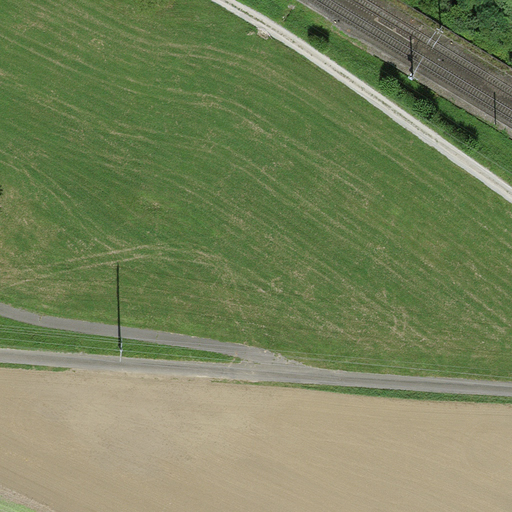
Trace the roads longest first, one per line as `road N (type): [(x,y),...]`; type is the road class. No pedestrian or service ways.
road 1 (track): [(511,389),(0,356)]
road 2 (track): [(211,0),(511,195)]
